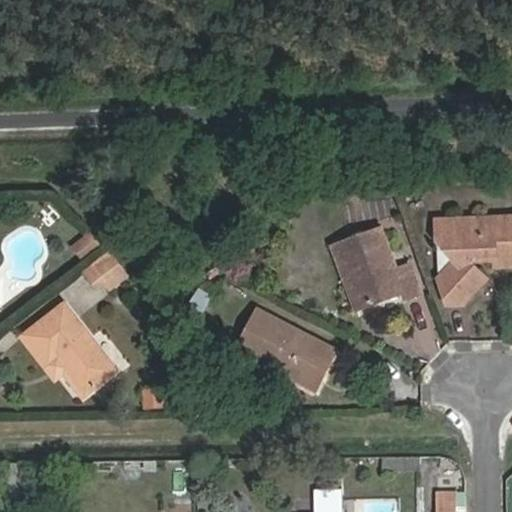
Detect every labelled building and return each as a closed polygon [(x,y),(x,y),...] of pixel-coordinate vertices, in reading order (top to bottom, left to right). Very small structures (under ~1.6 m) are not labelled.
[(511,215),(438,219),(439,240),(456,259),(440,276),(449,299),(450,305),(466,304),(489,279),(478,267),(485,259),(496,260),(497,267),(511,266),(511,215)] [(335,244),(347,278),(352,276),(363,306),(404,291),(406,298),(423,291),(412,263),(399,268),(383,227),(335,244)] [(85,260),(104,244),(92,232),(74,246),(85,260)] [(105,257),(96,264),(105,277),(115,270),(105,257)] [(120,370),(67,302),(26,334),(51,365),(60,357),(87,395),(120,370)] [(259,309),(239,348),(319,390),(340,351),(259,309)] [(317,511),(346,511),(347,485),(318,485),(317,511)]
